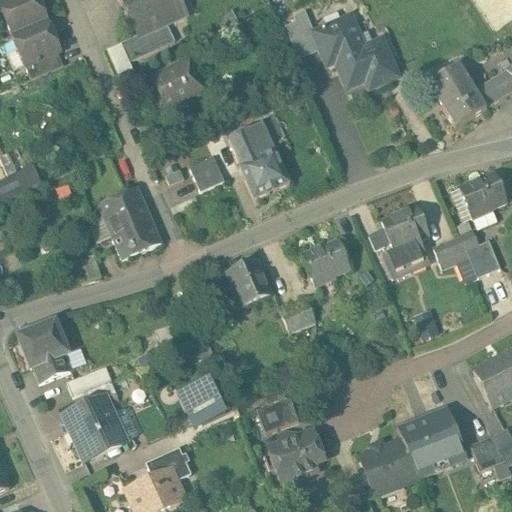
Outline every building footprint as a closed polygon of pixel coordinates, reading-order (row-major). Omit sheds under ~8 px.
[(12,0),(0,5),(0,12),(11,38),(46,23),(36,0),(12,0)] [(176,0),(119,0),(137,38),(119,47),(128,66),(174,44),(167,29),(157,34),(155,31),(185,17),(176,0)] [(350,21),(313,36),(326,69),(335,66),(344,86),(363,79),(365,84),(393,73),(394,72),(382,44),(356,54),(352,43),(351,42),(352,41),(358,39),(350,21)] [(46,23),(11,38),(25,69),(57,55),(59,54),(46,23)] [(206,39),(184,50),(190,62),(212,51),(206,39)] [(119,47),(104,54),(117,81),(131,74),(128,66),(119,47)] [(57,55),(25,69),(30,83),(63,69),(57,55)] [(189,63),(144,85),(160,117),(205,94),(189,63)] [(473,95),(458,69),(427,88),(455,133),(485,114),(485,112),(511,95),(511,81),(505,75),(473,95)] [(289,187),(262,125),(228,141),(240,169),(239,170),(253,203),(289,187)] [(213,161),(190,171),(201,195),(224,185),(213,161)] [(33,170),(0,186),(0,209),(41,189),(33,170)] [(178,172),(164,179),(169,189),(183,182),(178,172)] [(494,177),(458,192),(471,223),(492,214),(491,212),(506,205),(494,177)] [(161,247),(137,191),(97,208),(103,221),(88,227),(96,246),(111,240),(121,264),(161,247)] [(417,210),(381,225),(384,231),(390,247),(394,256),(382,261),(391,283),(430,267),(420,243),(429,238),(417,210)] [(384,231),(367,238),(374,254),(390,247),(384,231)] [(473,235),(459,241),(465,254),(478,248),(473,235)] [(465,254),(459,241),(448,246),(453,259),(465,254)] [(337,244),(302,258),(314,289),(334,281),(333,279),(349,273),(337,244)] [(478,248),(465,254),(476,282),(500,272),(488,244),(478,248)] [(448,246),(433,252),(441,272),(456,266),(453,259),(448,246)] [(94,261),(74,267),(80,287),(100,281),(94,261)] [(256,263),(227,276),(233,290),(231,291),(240,311),(271,298),(256,263)] [(306,303),(292,309),(302,331),(315,326),(306,303)] [(292,309),(280,314),(289,336),(302,331),(292,309)] [(411,319),(417,342),(438,337),(431,313),(411,319)] [(54,326),(18,340),(31,371),(33,370),(39,386),(70,374),(63,357),(66,356),(54,326)] [(511,354),(473,374),(492,412),(511,402),(511,354)] [(104,371),(66,386),(71,400),(83,396),(109,386),(104,371)] [(172,395),(191,432),(220,417),(202,381),(172,395)] [(109,386),(83,396),(88,407),(105,399),(106,401),(115,397),(109,386)] [(88,407),(62,420),(82,464),(121,446),(109,419),(113,418),(106,401),(105,399),(88,407)] [(290,401),(256,414),(264,436),(298,424),(290,401)] [(446,413),(397,432),(402,444),(413,472),(444,459),(447,465),(464,458),(446,413)] [(511,467),(511,442),(506,432),(491,440),(504,465),(507,470),(511,467)] [(311,437),(288,446),(287,444),(279,447),(280,448),(267,453),(274,470),(275,470),(281,485),(293,481),(294,484),(297,486),(305,483),(306,480),(305,479),(317,474),(314,468),(323,464),(319,453),(317,453),(311,437)] [(491,440),(469,449),(479,475),(504,465),(491,440)] [(402,444),(358,461),(374,501),(417,483),(413,472),(402,444)] [(154,476),(136,483),(145,506),(164,498),(154,476)] [(0,495),(9,492),(4,479),(0,480),(0,479),(0,495)] [(371,511),(367,502),(353,508),(355,511),(371,511)]
